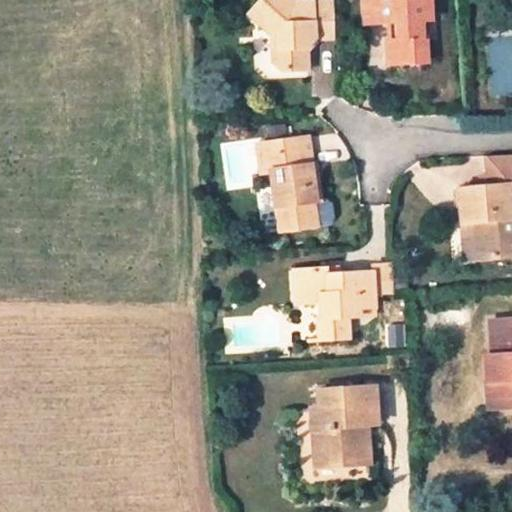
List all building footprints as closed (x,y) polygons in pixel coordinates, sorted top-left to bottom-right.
[(312,15),(310,4),(295,5),(288,0),(258,0),(249,14),(272,33),(277,33),(278,50),(271,54),(272,67),(281,73),(305,72),(304,49),(313,41),(334,40),(333,14),(312,15)] [(398,40),(388,40),(389,67),(428,65),(427,39),(424,40),(423,22),(433,21),(431,0),(364,0),(366,24),(387,23),(397,23),(398,40)] [(312,15),(333,14),(332,3),(310,4),(312,15)] [(387,23),(388,40),(398,40),(397,23),(387,23)] [(248,131),(249,144),(262,143),(261,131),(248,131)] [(314,203),(312,178),(302,179),(301,169),(306,169),(304,141),(262,143),(249,144),(250,171),(261,170),(263,205),(272,204),(273,229),(322,226),(329,219),(328,210),(322,202),(314,203)] [(312,168),(306,169),(301,169),(302,179),(312,178),(312,168)] [(460,187),(462,220),(473,220),(476,257),(511,254),(511,233),(508,184),(460,187)] [(465,258),(476,257),(473,220),(462,220),(465,258)] [(322,273),(321,264),(287,265),(288,302),(313,301),(314,314),(308,314),(309,338),(341,336),(340,317),(370,315),(368,291),(389,290),(389,261),(363,263),(363,271),(333,273),(322,273)] [(332,263),(321,264),(322,273),(333,273),(332,263)] [(483,356),(485,382),(500,381),(502,401),(511,400),(511,319),(487,321),(489,355),(483,356)] [(486,407),(511,405),(511,400),(502,401),(500,381),(485,382),(486,407)] [(318,451),(318,463),(359,460),(357,438),(349,433),(348,425),(373,423),(370,385),(307,388),(308,406),(299,406),(302,453),(318,451)] [(318,451),(302,453),(303,464),(318,463),(318,451)]
